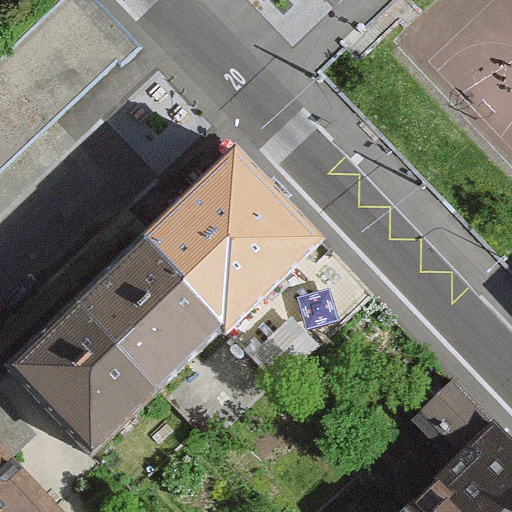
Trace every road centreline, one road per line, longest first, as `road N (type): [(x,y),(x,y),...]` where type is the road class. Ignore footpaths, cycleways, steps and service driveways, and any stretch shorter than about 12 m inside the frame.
road 1 (residential): [(511,375),(218,68)]
road 2 (unclassified): [(0,275),(218,68)]
